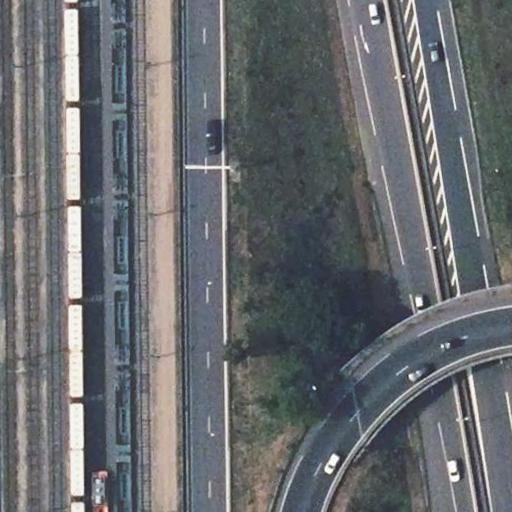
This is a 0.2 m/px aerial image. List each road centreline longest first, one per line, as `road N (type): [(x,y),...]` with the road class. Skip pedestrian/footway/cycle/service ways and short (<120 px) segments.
road 1 (trunk): [(368,0),(465,511)]
road 2 (trunk): [(509,511),(423,0)]
road 3 (trunk): [(203,0),(208,511)]
road 4 (trunk): [(511,325),(398,371),(358,407),(317,465),(300,511)]
